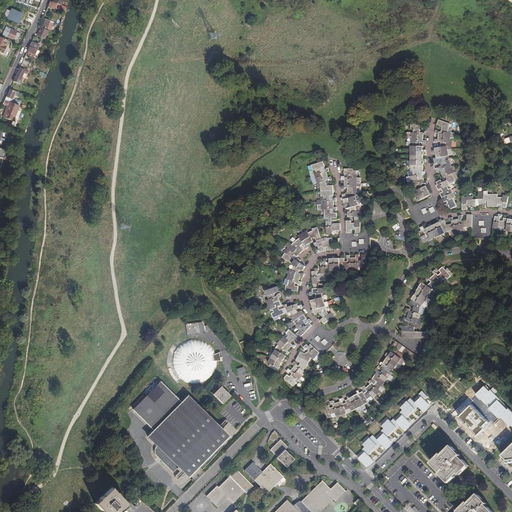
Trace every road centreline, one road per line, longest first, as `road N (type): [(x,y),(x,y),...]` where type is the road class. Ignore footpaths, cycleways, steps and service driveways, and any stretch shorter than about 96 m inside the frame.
road 1 (residential): [(364,478),(433,417),(511,495)]
road 2 (residential): [(343,239),(344,250),(308,270),(308,313),(325,336),(352,320),(381,329)]
road 3 (residential): [(296,407),(356,374),(381,329)]
